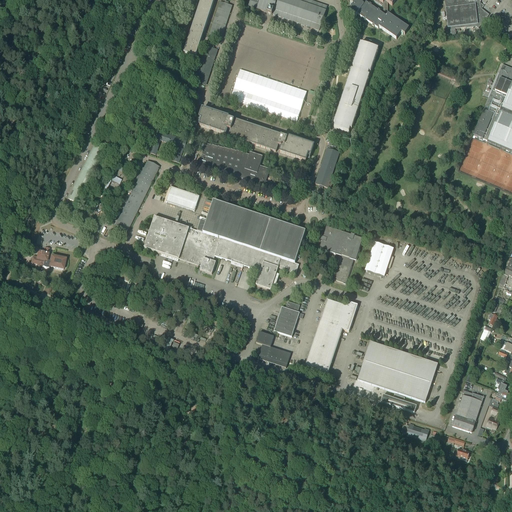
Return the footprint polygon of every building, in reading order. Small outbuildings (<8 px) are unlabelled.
[(195,58),(203,35),(214,0),(212,0),(200,0),(183,54),(195,58)] [(327,7),(305,0),(261,0),(261,1),(257,0),(250,0),(249,7),(258,10),(258,11),(258,10),(267,13),(267,14),(268,14),(268,15),(271,16),(271,15),(272,16),(272,15),(309,27),(319,31),(327,7)] [(387,3),(383,3),(383,14),(380,12),(380,11),(378,10),(378,11),(371,6),(372,5),(370,4),(369,5),(366,2),(364,5),(360,3),(361,1),(359,0),(351,0),(350,2),(353,5),(348,12),(356,17),(358,13),(362,15),(361,17),(364,19),(363,20),(365,22),(366,21),(373,25),(372,26),(374,28),(375,27),(378,29),(379,28),(396,40),(401,33),(405,35),(409,29),(388,14),(388,11),(387,3)] [(479,28),(489,16),(482,11),(485,7),(480,3),(479,0),(444,0),(448,29),(449,28),(450,36),(456,36),(455,30),(476,27),(478,28),(479,28)] [(209,37),(209,38),(213,39),(212,42),(215,43),(216,40),(220,42),(225,26),(226,24),(232,7),(227,6),(228,3),(227,3),(225,2),(224,5),(220,3),(213,23),(213,25),(209,37)] [(371,73),(378,50),(360,44),(353,67),(354,68),(353,71),(352,70),(334,124),(335,125),(334,128),(349,133),(350,129),(352,130),(370,76),(368,76),(369,73),(371,73)] [(198,71),(194,82),(198,83),(198,86),(200,87),(201,87),(201,85),(201,84),(206,86),(217,51),(213,50),(214,47),(213,47),(211,46),(210,49),(205,47),(198,71)] [(511,68),(510,69),(505,67),(503,71),(501,70),(499,74),(500,75),(498,78),(500,79),(495,91),(492,90),(473,136),(487,142),(491,144),(491,145),(492,144),(496,146),(496,147),(496,146),(500,148),(501,149),(501,148),(505,150),(505,151),(505,150),(510,152),(509,152),(510,152),(511,152),(511,68)] [(434,74),(435,75),(437,71),(454,79),(455,77),(436,69),(434,74)] [(453,81),(453,79),(454,79),(437,71),(435,75),(452,82),(453,81)] [(158,90),(145,128),(153,130),(166,92),(158,90)] [(202,109),(199,119),(202,119),(201,121),(200,124),(200,126),(226,135),(227,130),(231,131),(234,122),(233,121),(232,121),(231,121),(231,118),(229,118),(228,118),(229,118),(228,118),(210,112),(205,110),(202,109)] [(231,131),(229,137),(241,141),(243,142),(245,142),(247,143),(258,146),(259,147),(276,153),(278,147),(281,137),(281,136),(234,121),(234,122),(231,131)] [(186,141),(158,132),(157,134),(155,134),(154,136),(156,137),(155,139),(151,153),(156,155),(160,141),(178,147),(174,161),(179,163),(184,149),(186,141)] [(281,137),(278,147),(281,148),(280,153),(306,162),(307,159),(308,156),(308,155),(311,155),(314,146),(288,138),(287,138),(285,136),(284,138),(283,138),(282,138),(281,137)] [(212,146),(206,144),(199,165),(241,179),(264,187),(270,170),(260,167),(263,158),(250,153),(249,156),(236,151),(236,152),(230,150),(224,148),(224,149),(218,147),(218,148),(212,146)] [(94,145),(66,200),(70,202),(74,203),(78,205),(79,203),(104,153),(105,151),(101,149),(98,147),(94,145)] [(330,182),(339,154),(327,150),(315,185),(320,186),(319,188),(321,189),(322,189),(323,187),(327,189),(331,190),(333,183),(330,182)] [(115,227),(127,233),(159,168),(147,162),(115,227)] [(166,203),(178,207),(194,212),(199,197),(171,188),(166,203)] [(295,264),(305,232),(213,202),(203,234),(154,218),(144,249),(201,267),(201,269),(202,270),(201,272),(212,275),(216,263),(213,262),(215,257),(260,272),(256,286),(271,291),(278,269),(296,275),(299,265),(295,264)] [(77,237),(42,229),(40,235),(38,234),(36,240),(77,250),(78,244),(75,243),(77,237)] [(359,251),(360,248),(363,240),(354,238),(354,237),(353,236),(352,236),(351,236),(351,237),(326,229),(323,239),(322,239),(322,240),(321,240),(321,241),(321,242),(322,242),(320,249),(339,256),(331,280),(345,285),(354,257),(357,258),(359,251)] [(365,271),(365,272),(369,273),(371,273),(374,274),(376,275),(379,276),(380,277),(384,278),(387,269),(391,257),(393,250),(374,244),(372,252),(371,255),(365,271)] [(49,254),(50,251),(49,251),(49,250),(45,249),(44,252),(41,252),(41,253),(39,253),(38,258),(33,257),(33,260),(31,259),(30,263),(32,263),(32,264),(37,265),(36,269),(44,270),(44,269),(49,270),(50,268),(63,271),(65,260),(52,257),(51,259),(47,259),(48,254),(49,254)] [(511,264),(511,263),(511,259),(510,259),(509,263),(507,262),(501,278),(507,280),(508,276),(511,277),(511,264)] [(31,293),(25,291),(26,290),(18,286),(15,290),(23,294),(24,294),(29,297),(36,300),(38,296),(31,293)] [(55,306),(57,302),(51,299),(47,306),(52,309),(54,306),(55,306)] [(348,303),(347,308),(327,301),(320,323),(306,367),(305,367),(328,375),(327,374),(342,330),(343,329),(344,330),(344,331),(349,333),(358,306),(353,305),(352,306),(350,305),(351,304),(348,303)] [(282,308),(274,332),(292,338),(300,314),(298,313),(300,306),(288,302),(286,309),(282,308)] [(498,306),(494,303),(490,311),(495,314),(498,306)] [(493,315),(491,314),(488,320),(490,321),(489,325),(493,327),(498,317),(493,315)] [(487,340),(492,330),(486,328),(481,340),(484,342),(485,339),(487,340)] [(286,369),(291,355),(270,348),(274,338),(260,333),(256,344),(262,346),(258,360),(266,362),(267,359),(287,365),(286,369)] [(438,366),(438,365),(370,343),(371,344),(358,381),(357,381),(385,391),(389,392),(407,398),(425,404),(425,403),(424,403),(437,365),(438,366)] [(509,399),(511,394),(505,392),(506,387),(502,385),(504,383),(497,380),(496,383),(500,384),(498,389),(499,392),(498,394),(504,396),(506,397),(506,398),(509,399)] [(504,396),(498,394),(495,401),(493,400),(492,402),(496,404),(497,401),(500,402),(501,400),(507,403),(509,399),(506,398),(506,397),(504,396)] [(403,403),(405,398),(394,395),(393,399),(383,396),(381,403),(414,413),(416,407),(403,403)] [(472,434),(484,398),(473,395),(471,399),(463,397),(453,425),(451,424),(450,426),(452,427),(472,434)] [(499,418),(502,411),(493,408),(491,414),(495,416),(494,419),(490,418),(486,427),(496,431),(500,422),(497,421),(498,417),(499,418)] [(425,442),(429,431),(425,430),(424,431),(413,428),(414,426),(410,425),(406,435),(425,442)] [(464,447),(465,443),(449,438),(448,442),(464,447)] [(438,447),(440,441),(433,439),(431,445),(438,447)] [(462,450),(462,452),(458,450),(456,458),(460,459),(460,458),(468,460),(470,454),(466,453),(467,452),(462,450)]
